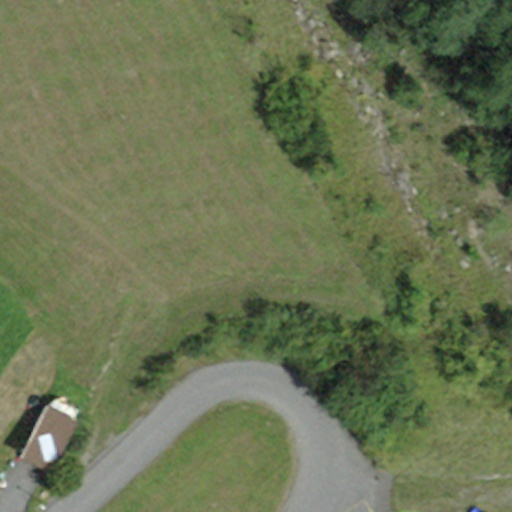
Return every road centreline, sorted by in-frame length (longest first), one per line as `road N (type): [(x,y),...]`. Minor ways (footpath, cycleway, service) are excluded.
road 1 (residential): [(66,511),(220,376),(269,378),(304,404),(318,435),(318,474),(305,511)]
road 2 (track): [(511,500),(313,490)]
